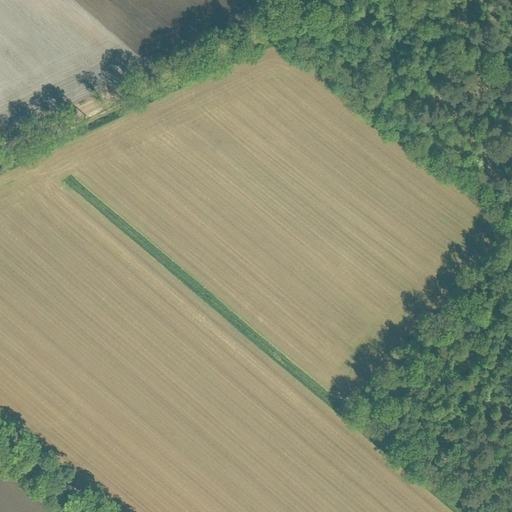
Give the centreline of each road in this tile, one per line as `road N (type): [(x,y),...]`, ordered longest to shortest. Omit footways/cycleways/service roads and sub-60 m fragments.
road 1 (track): [(0,147),(250,30),(280,0)]
road 2 (unclassified): [(100,511),(0,427)]
